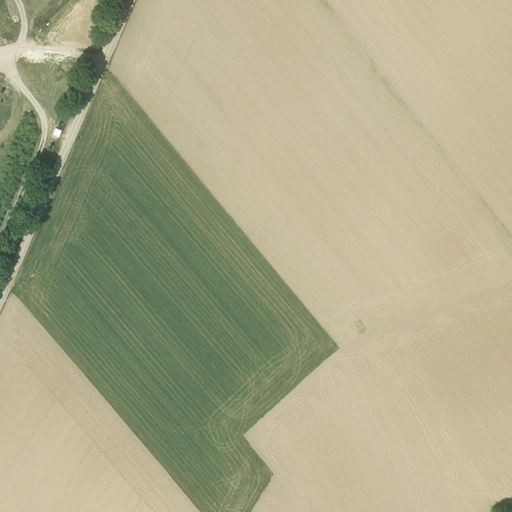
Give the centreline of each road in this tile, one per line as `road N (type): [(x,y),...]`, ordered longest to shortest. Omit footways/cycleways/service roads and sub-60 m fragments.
road 1 (unclassified): [(129,0),(0,303)]
road 2 (track): [(19,51),(6,59),(39,107),(43,139),(0,229)]
